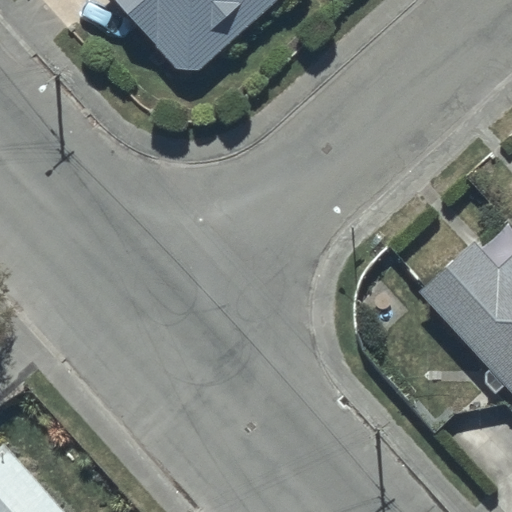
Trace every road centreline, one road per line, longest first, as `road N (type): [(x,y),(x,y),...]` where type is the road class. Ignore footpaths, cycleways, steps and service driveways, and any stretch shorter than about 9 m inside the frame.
road 1 (residential): [(151,313),(504,0)]
road 2 (tertiary): [(329,511),(151,313)]
road 3 (tertiary): [(151,313),(0,145)]
